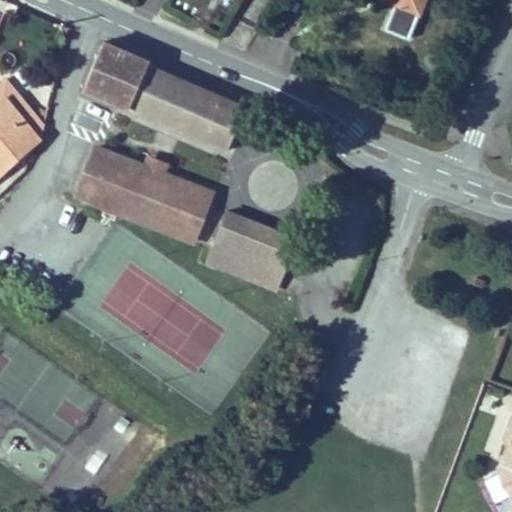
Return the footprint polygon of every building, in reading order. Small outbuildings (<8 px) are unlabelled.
[(421,0),(402,0),(400,7),(420,17),(427,2),(421,0)] [(149,73),(153,61),(103,43),(82,99),(226,155),(245,106),(149,73)] [(46,134),(11,84),(1,91),(0,92),(0,106),(8,101),(39,145),(44,141),(46,134)] [(20,158),(39,145),(8,101),(0,106),(0,178),(23,162),(20,158)] [(144,168),(93,149),(76,193),(191,237),(208,193),(169,178),(144,168)] [(148,158),(144,168),(169,178),(173,168),(148,158)] [(280,270),(291,243),(217,214),(206,241),(280,270)] [(280,270),(206,241),(198,259),(273,289),(280,270)] [(510,445),(511,439),(511,420),(509,419),(501,441),(510,445)] [(511,439),(510,445),(499,477),(511,502),(511,439)]
